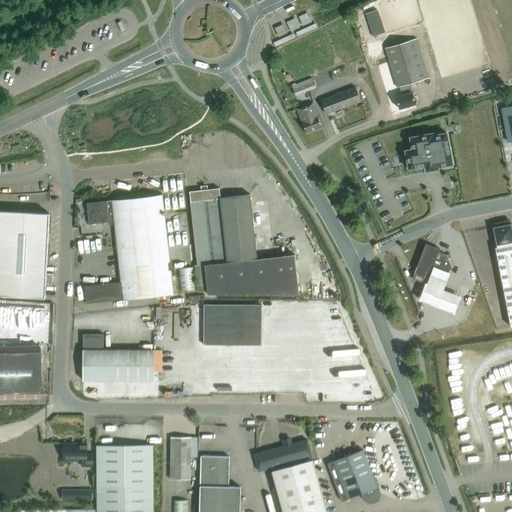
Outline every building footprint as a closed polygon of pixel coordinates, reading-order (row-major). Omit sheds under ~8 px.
[(300,15),(303,24),(311,21),(308,12),(300,15)] [(287,21),(290,30),(299,27),(296,17),(287,21)] [(280,35),(287,32),(283,24),(276,27),(280,35)] [(416,105),(412,92),(409,84),(429,78),(417,39),(385,48),(396,87),(399,87),(402,95),(396,97),(399,110),(416,105)] [(312,78),(292,86),(296,96),(316,88),(312,78)] [(355,87),(321,100),(326,115),(361,101),(355,87)] [(306,133),(322,127),(313,104),(297,110),(306,133)] [(511,106),(502,109),(508,142),(511,141),(511,106)] [(425,167),(426,172),(439,169),(438,168),(452,165),(447,133),(433,136),(433,134),(410,138),(412,150),(405,151),(408,170),(425,167)] [(223,144),(224,137),(211,136),(210,143),(223,144)] [(237,146),(243,152),(248,148),(242,141),(237,146)] [(208,295),(299,295),(294,255),(257,259),(250,195),(220,198),(219,189),(207,190),(207,188),(202,188),(202,191),(190,192),(197,265),(194,265),(197,292),(207,291),(208,295)] [(173,294),(162,196),(163,196),(163,195),(86,203),(89,225),(109,222),(109,225),(114,224),(120,282),(84,286),(86,304),(173,294)] [(0,296),(44,298),(44,285),(50,285),(51,274),(45,274),(48,215),(40,214),(35,214),(35,213),(0,211),(0,296)] [(511,228),(511,224),(493,228),(497,248),(495,248),(508,317),(510,327),(511,327),(511,228)] [(439,252),(440,250),(431,246),(425,244),(412,280),(417,282),(422,284),(427,271),(431,273),(432,268),(448,274),(451,266),(446,255),(439,252)] [(179,269),(181,291),(196,289),(194,267),(179,269)] [(455,316),(461,300),(442,290),(448,274),(432,268),(431,273),(420,300),(455,316)] [(262,305),(204,305),(204,345),(262,346),(262,305)] [(154,350),(103,350),(103,334),(83,334),(83,350),(83,381),(153,381),(154,350)] [(39,345),(0,345),(0,398),(40,398),(39,345)] [(213,384),(213,392),(233,392),(233,384),(213,384)] [(190,479),(190,437),(171,437),(170,479),(190,479)] [(307,440),(292,444),(254,454),(259,471),(292,462),(293,465),(272,471),(282,511),(326,511),(312,460),(297,464),(296,461),(311,457),(307,440)] [(93,466),(93,454),(87,454),(87,444),(63,443),(62,460),(82,461),(81,466),(93,466)] [(153,511),(153,445),(97,446),(97,509),(15,510),(15,511),(153,511)] [(370,502),(374,502),(378,500),(379,496),(379,492),(363,450),(333,462),(341,484),(337,486),(341,495),(345,493),(347,499),(362,493),(364,497),(366,501),(370,502)] [(229,456),(201,456),(199,511),(239,511),(240,487),(228,486),(229,456)] [(94,499),(94,489),(80,489),(80,499),(94,499)] [(173,500),(172,511),(188,511),(189,501),(173,500)]
